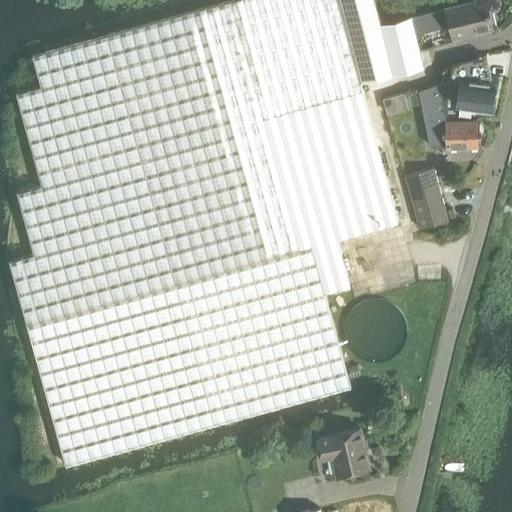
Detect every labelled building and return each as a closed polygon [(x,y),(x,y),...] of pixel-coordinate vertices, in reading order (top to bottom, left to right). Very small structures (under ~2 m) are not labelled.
[(17,191),(33,252),(9,259),(65,464),(351,385),(325,291),(350,286),(336,236),(398,220),(360,80),(338,0),(223,0),(32,52),(40,84),(16,91),(41,184),(17,191)] [(338,0),(360,80),(423,65),(415,32),(412,15),(412,14),(380,22),(374,0),(338,0)] [(492,27),(485,0),(471,0),(443,7),(412,15),(416,32),(449,24),(452,37),(492,27)] [(449,64),(442,71),(443,81),(447,81),(451,78),(451,77),(460,79),(457,105),(490,110),(494,81),(490,81),(491,75),(478,73),(475,58),(452,63),(449,64)] [(478,146),(478,119),(446,119),(443,85),(443,81),(418,90),(425,126),(428,144),(445,144),(445,146),(478,146)] [(434,166),(404,174),(419,228),(449,220),(434,166)] [(406,336),(407,330),(407,324),(405,318),(403,313),(399,308),(395,304),(389,301),(384,298),(378,297),(372,297),(366,299),(360,301),(355,304),(351,308),(347,313),(345,319),(343,325),(343,331),(344,337),(346,343),(349,348),(353,353),(358,356),(363,359),(369,361),(375,361),(381,361),(387,359),(393,356),(397,352),(401,348),(404,342),(406,336)] [(369,467),(360,427),(320,436),(323,451),(329,450),(334,475),(369,467)]
